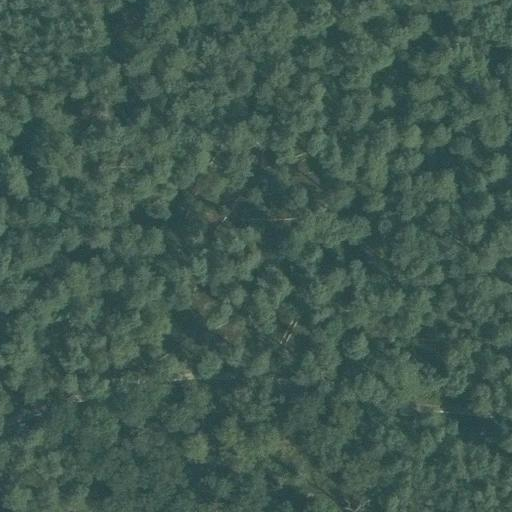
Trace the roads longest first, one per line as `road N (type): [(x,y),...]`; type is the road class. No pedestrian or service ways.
road 1 (track): [(511,413),(177,372)]
road 2 (track): [(0,423),(177,372)]
